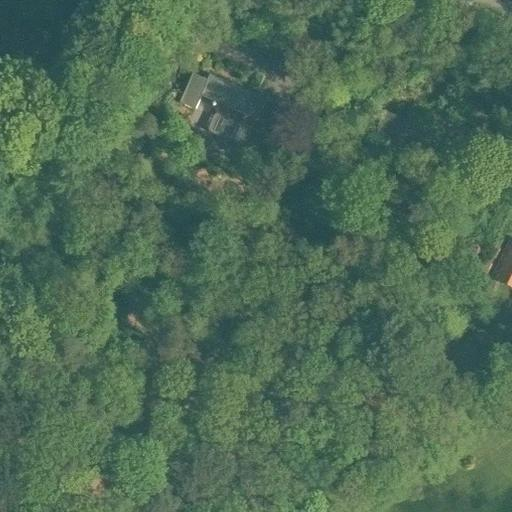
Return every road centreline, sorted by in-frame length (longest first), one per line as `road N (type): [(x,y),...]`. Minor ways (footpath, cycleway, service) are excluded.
road 1 (track): [(152,0),(454,119)]
road 2 (track): [(0,126),(60,134),(84,117),(146,0)]
